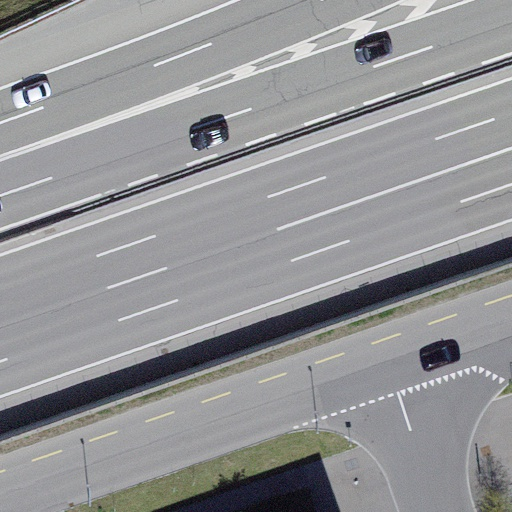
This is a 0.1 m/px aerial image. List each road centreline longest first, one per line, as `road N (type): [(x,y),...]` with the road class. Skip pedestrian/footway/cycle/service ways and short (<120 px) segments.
road 1 (motorway): [(511,18),(200,125),(0,178)]
road 2 (tertiary): [(0,493),(388,360)]
road 3 (motorway): [(317,0),(0,134)]
road 4 (motorway): [(0,324),(279,227)]
road 5 (motorway): [(279,227),(511,124)]
road 6 (motorway): [(279,227),(511,170)]
road 7 (residential): [(438,511),(388,360)]
road 8 (tertiary): [(388,360),(511,318)]
